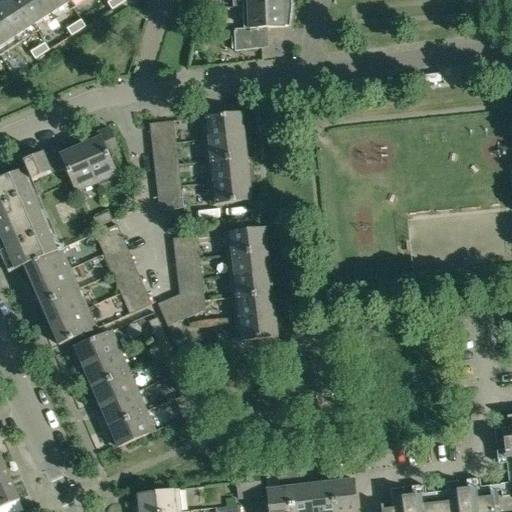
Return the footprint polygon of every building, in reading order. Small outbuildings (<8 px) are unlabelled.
[(0,49),(76,0),(4,0),(7,3),(0,7),(0,49)] [(123,0),(114,0),(107,5),(112,11),(126,3),(123,0)] [(242,0),(242,8),(292,6),(290,0),(242,0)] [(292,6),(242,8),(243,30),(234,31),(234,53),(262,50),(261,30),(284,29),(284,28),(288,28),(290,28),(292,6)] [(81,22),(67,31),(72,37),(85,29),(81,22)] [(44,45),(31,54),(35,61),(49,52),(47,50),(46,48),(44,45)] [(243,137),(241,116),(201,120),(203,142),(243,137)] [(149,126),(150,134),(166,133),(165,124),(149,126)] [(100,138),(80,147),(96,184),(117,176),(108,156),(112,154),(119,151),(109,130),(98,134),(99,136),(100,138)] [(246,159),(243,137),(203,142),(206,163),(246,159)] [(152,148),(153,157),(169,155),(168,146),(152,148)] [(80,147),(59,156),(45,162),(42,156),(23,164),(30,180),(32,183),(65,169),(76,193),(96,184),(80,147)] [(206,163),(208,185),(249,180),(246,159),(206,163)] [(171,167),(154,169),(155,178),(172,176),(171,167)] [(21,173),(0,181),(0,236),(15,270),(12,271),(24,267),(57,252),(56,252),(21,173)] [(251,202),(249,180),(208,185),(211,206),(251,202)] [(173,188),(157,190),(158,199),(174,197),(173,188)] [(96,227),(97,228),(112,222),(108,213),(93,220),(96,227)] [(225,235),(227,256),(267,252),(265,230),(225,235)] [(125,246),(122,238),(107,244),(110,253),(125,246)] [(189,238),(173,240),(174,248),(190,247),(190,243),(189,238)] [(61,250),(57,252),(24,267),(12,271),(12,272),(24,267),(33,286),(70,270),(61,250)] [(270,273),(267,252),(227,256),(229,278),(270,273)] [(134,266),(130,258),(115,264),(119,272),(134,266)] [(191,260),(175,261),(176,270),(193,268),(191,260)] [(79,290),(70,270),(33,286),(41,306),(79,290)] [(270,273),(229,278),(232,300),(272,295),(270,273)] [(128,293),(143,286),(139,278),(124,284),(128,293)] [(87,310),(79,290),(41,306),(50,326),(87,310)] [(197,303),(196,294),(179,296),(183,304),(197,303)] [(232,300),(234,321),(275,317),(272,295),(232,300)] [(198,314),(197,303),(183,304),(179,296),(169,300),(178,322),(198,314)] [(152,306),(148,298),(133,304),(136,313),(152,306)] [(169,300),(158,305),(167,327),(178,322),(169,300)] [(96,330),(87,310),(50,326),(59,346),(96,330)] [(277,338),(275,317),(234,321),(237,343),(277,338)] [(149,323),(156,338),(164,334),(157,319),(149,323)] [(74,348),(83,368),(120,352),(112,332),(74,348)] [(164,334),(156,338),(162,353),(170,349),(164,334)] [(129,373),(120,352),(83,368),(92,388),(129,373)] [(166,362),(173,377),(181,373),(174,358),(172,359),(166,362)] [(129,373),(92,388),(100,409),(138,393),(129,373)] [(187,388),(181,373),(173,377),(179,392),(187,388)] [(146,413),(138,393),(100,409),(109,429),(146,413)] [(198,414),(195,405),(179,412),(183,420),(198,414)] [(146,413),(109,429),(118,449),(155,433),(146,413)] [(503,442),(502,430),(494,431),(495,443),(503,442)] [(504,452),(496,453),(498,466),(506,465),(504,452)] [(2,459),(1,459),(0,459),(0,483),(10,479),(2,461),(3,460),(2,459)] [(357,511),(353,481),(341,483),(339,464),(329,465),(334,511),(357,511)] [(313,511),(334,511),(329,465),(320,466),(322,485),(310,486),(313,511)] [(298,488),(296,469),(286,470),(291,511),(313,511),(310,486),(298,488)] [(291,511),(286,470),(277,471),(279,490),(267,491),(269,511),(291,511)] [(259,473),(247,475),(250,499),(262,497),(259,473)] [(250,499),(247,475),(235,476),(238,500),(250,499)] [(11,479),(10,479),(0,483),(0,509),(21,501),(20,499),(19,500),(11,481),(12,481),(11,479)] [(467,490),(480,488),(479,481),(466,482),(467,490)] [(446,493),(458,491),(457,484),(445,485),(446,493)] [(509,498),(508,485),(500,486),(502,499),(509,498)] [(424,488),(412,489),(413,497),(425,495),(424,488)] [(404,498),(402,490),(390,492),(391,499),(404,498)] [(137,496),(139,511),(180,511),(178,491),(137,496)] [(494,511),(494,509),(492,493),(490,494),(491,499),(478,500),(477,496),(451,499),(452,503),(422,507),(422,502),(396,506),(397,510),(383,511),(383,507),(381,508),(381,511),(494,511)]
